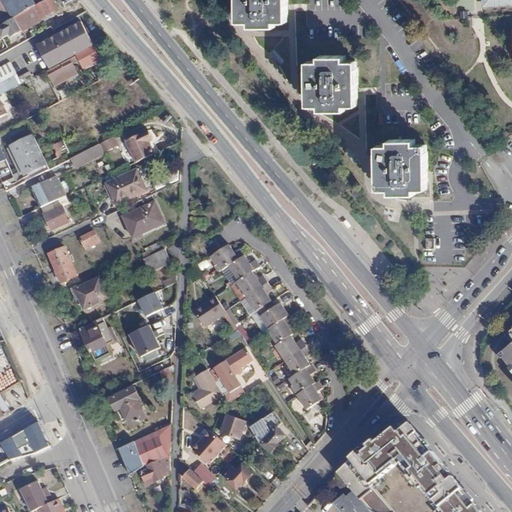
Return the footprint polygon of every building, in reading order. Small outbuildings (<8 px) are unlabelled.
[(13,19),(33,8),(29,0),(0,0),(0,1),(11,20),(13,19)] [(235,0),(235,18),(239,18),(239,26),(248,26),(248,31),(272,30),(272,26),(282,26),(282,19),(285,19),(285,10),(285,0),(235,0)] [(33,8),(13,19),(19,30),(20,33),(39,22),(38,20),(49,13),(43,2),(33,8)] [(0,40),(19,30),(13,19),(11,20),(0,26),(0,40)] [(76,24),(33,47),(44,69),(88,46),(76,24)] [(347,116),(347,111),(354,111),(354,103),(357,103),(357,95),(356,72),(354,72),(354,65),(346,65),(346,60),(316,61),(316,66),(309,66),(309,73),(306,73),(306,104),(309,104),(309,112),(317,111),(317,116),(347,116)] [(66,61),(46,71),(49,78),(70,67),(66,61)] [(29,72),(21,76),(25,82),(32,78),(29,72)] [(0,94),(14,87),(9,77),(0,82),(0,94)] [(126,142),(136,164),(147,159),(142,147),(156,141),(150,130),(126,142)] [(33,135),(14,144),(17,152),(15,154),(24,173),(21,174),(24,181),(50,168),(33,135)] [(65,140),(46,149),(51,159),(70,150),(65,140)] [(387,144),(387,148),(380,148),(380,156),(377,156),(378,186),(381,186),(381,194),(388,194),(388,198),(419,197),(419,193),(426,193),(425,185),(429,185),(428,174),(428,154),(425,154),(425,147),(418,147),(418,143),(387,144)] [(83,152),(71,157),(75,164),(91,156),(88,149),(83,152)] [(133,171),(104,184),(113,205),(142,192),(133,171)] [(31,186),(40,207),(60,198),(50,177),(31,186)] [(80,188),(73,191),(75,197),(82,194),(80,188)] [(60,198),(40,207),(50,229),(70,221),(60,198)] [(153,200),(122,214),(132,235),(163,221),(153,200)] [(93,230),(79,236),(84,247),(98,241),(93,230)] [(229,261),(244,251),(239,244),(234,247),(229,239),(211,250),(217,259),(219,258),(223,264),(229,261)] [(165,240),(141,251),(151,270),(172,260),(165,246),(165,240)] [(63,246),(48,253),(61,281),(76,274),(63,246)] [(229,261),(238,275),(251,267),(259,262),(254,256),(249,259),(244,251),(229,261)] [(236,277),(246,292),(265,280),(260,274),(256,276),(251,267),(238,275),(236,277)] [(79,297),(84,307),(108,296),(99,276),(77,286),(76,283),(69,287),(75,299),(79,297)] [(258,306),(271,297),(265,288),(268,286),(265,280),(246,292),(255,307),(258,306)] [(156,294),(139,302),(146,319),(164,311),(156,294)] [(216,296),(194,310),(205,331),(228,315),(216,296)] [(258,306),(269,323),(288,311),(280,299),(274,302),(271,297),(258,306)] [(269,323),(267,324),(277,340),(289,331),(292,330),(286,321),(292,317),(288,311),(269,323)] [(104,315),(79,327),(97,364),(115,356),(112,348),(119,345),(104,315)] [(252,317),(241,321),(244,328),(255,324),(252,317)] [(150,327),(129,338),(140,362),(161,351),(150,327)] [(275,341),(285,356),(304,343),(299,336),(294,339),(289,331),(277,340),(275,341)] [(304,343),(285,356),(295,371),(309,362),(303,352),(307,348),(304,343)] [(246,346),(234,353),(240,365),(254,358),(246,346)] [(214,366),(218,372),(227,366),(230,372),(234,370),(240,365),(234,353),(214,366)] [(290,381),(296,391),(315,378),(309,370),(315,366),(312,360),(309,362),(295,371),(289,375),(292,380),(290,381)] [(172,363),(158,370),(164,381),(172,377),(172,363)] [(225,385),(219,388),(227,402),(246,391),(234,370),(230,372),(227,366),(218,372),(225,385)] [(208,371),(195,379),(203,392),(194,398),(201,410),(223,398),(208,371)] [(315,378),(296,391),(306,405),(321,396),(315,387),(321,383),(317,377),(315,378)] [(137,385),(110,397),(120,419),(129,415),(136,432),(152,424),(140,398),(143,397),(137,385)] [(0,395),(0,416),(9,411),(0,395)] [(273,407),(249,425),(260,443),(272,453),(279,444),(278,443),(285,434),(277,427),(283,422),(273,407)] [(225,414),(223,421),(242,427),(244,420),(225,414)] [(242,427),(223,421),(220,431),(239,437),(242,427)] [(146,464),(169,454),(171,424),(118,447),(128,472),(146,464)] [(7,448),(14,458),(45,445),(35,425),(24,431),(28,437),(7,448)] [(439,511),(482,511),(442,463),(411,425),(384,429),(337,477),(350,489),(361,502),(401,466),(439,511)] [(210,432),(193,452),(209,466),(227,446),(210,432)] [(168,473),(169,454),(146,464),(148,468),(140,472),(146,485),(165,478),(164,475),(168,473)] [(193,473),(182,463),(182,477),(199,493),(206,486),(193,473)] [(200,465),(193,473),(206,486),(209,488),(218,479),(200,465)] [(241,465),(228,481),(236,488),(244,480),(245,481),(251,474),(241,465)] [(38,483),(21,490),(32,511),(36,511),(38,511),(54,503),(51,497),(47,499),(38,483)] [(338,511),(369,511),(361,502),(350,489),(342,496),(340,493),(329,502),(338,511)] [(54,503),(38,511),(62,511),(65,511),(60,500),(54,503)]
